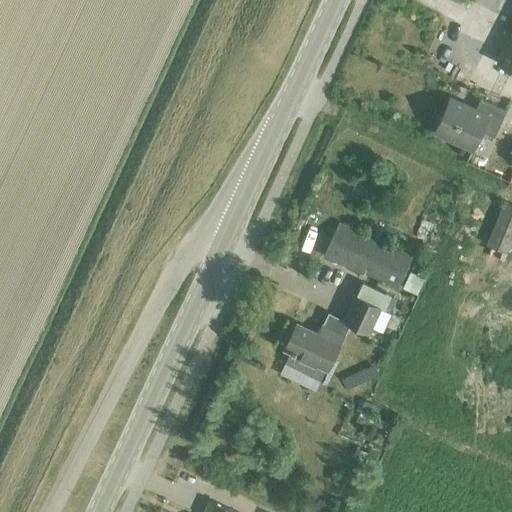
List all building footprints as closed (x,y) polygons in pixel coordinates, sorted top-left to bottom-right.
[(511,31),(497,63),(511,70),(511,31)] [(479,95),(474,106),(449,93),(432,127),(469,147),(478,129),(491,135),(505,109),(479,95)] [(486,243),(507,252),(511,239),(511,203),(504,200),(486,243)] [(324,254),(398,287),(413,254),(339,221),(324,254)] [(305,230),(297,251),(307,254),(315,234),(305,230)] [(413,267),(407,283),(421,289),(427,272),(413,267)] [(391,295),(362,282),(357,295),(385,308),(391,295)] [(328,368),(341,341),(344,334),(345,335),(351,324),(369,332),(381,307),(356,295),(344,320),(328,312),(318,334),(296,324),(284,348),(328,368)] [(395,313),(401,300),(391,295),(385,308),(395,313)] [(236,511),(211,500),(205,511),(236,511)]
